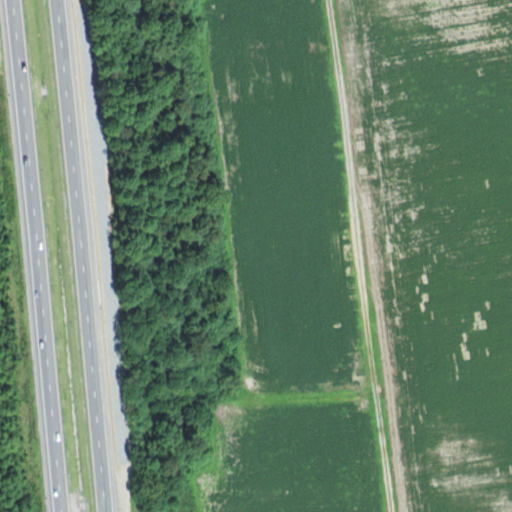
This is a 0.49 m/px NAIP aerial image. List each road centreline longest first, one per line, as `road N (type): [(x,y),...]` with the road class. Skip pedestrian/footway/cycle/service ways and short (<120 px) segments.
road 1 (motorway): [(110,511),(64,0)]
road 2 (motorway): [(25,0),(69,511)]
